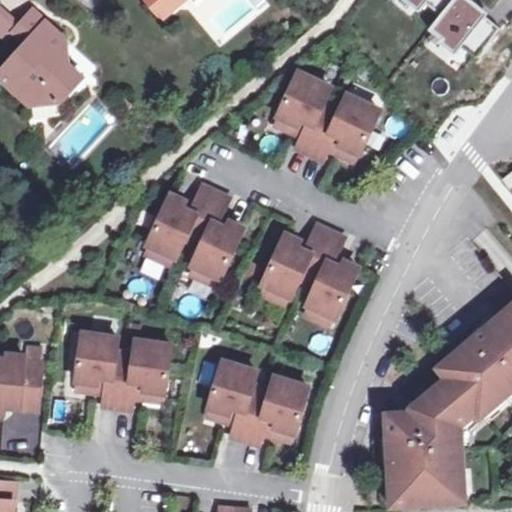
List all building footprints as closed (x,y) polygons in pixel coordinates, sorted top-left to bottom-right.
[(149,0),(163,17),(182,0),(149,0)] [(413,0),(425,8),(429,2),(445,14),(433,29),(461,52),(466,46),(481,57),(504,28),(478,8),(481,4),(475,0),(413,0)] [(15,32),(20,26),(0,7),(0,29),(9,38),(15,32)] [(55,58),(66,47),(54,36),(57,33),(34,11),(20,26),(15,32),(26,43),(0,71),(0,77),(29,105),(40,94),(51,93),(59,101),(82,78),(65,60),(61,63),(55,58)] [(320,89),(286,74),(267,117),(287,126),(289,120),(296,123),(289,138),(284,149),(314,163),(326,137),(332,139),(330,145),(350,154),(369,111),(335,96),(327,114),(312,108),(315,99),(320,89)] [(331,106),(315,99),(312,108),(327,114),(331,106)] [(287,126),(267,117),(263,126),(289,138),(296,123),(289,120),(287,126)] [(326,137),(319,151),(346,163),(350,154),(330,145),(332,139),(326,137)] [(172,203),(156,196),(135,245),(136,246),(162,258),(164,258),(171,242),(175,233),(190,240),(187,249),(179,265),(181,266),(207,277),(208,278),(230,230),(215,223),(213,228),(206,226),(209,220),(218,200),(187,186),(178,206),(176,212),(169,209),(172,203)] [(178,206),(172,203),(169,209),(176,212),(178,206)] [(215,223),(209,220),(206,226),(213,228),(215,223)] [(286,241),(272,235),(250,282),(252,283),(277,294),(279,295),(286,280),(290,271),(305,278),(302,287),(295,302),(296,303),(321,314),(323,315),(345,267),(329,260),(326,266),(321,264),(324,257),(332,238),(302,224),(292,244),(290,250),(283,247),(286,241)] [(190,240),(175,233),(171,242),(187,249),(190,240)] [(292,244),(286,241),(283,247),(290,250),(292,244)] [(162,258),(136,246),(132,255),(158,267),(162,258)] [(329,260),(324,257),(321,264),(326,266),(329,260)] [(207,277),(181,266),(176,275),(203,287),(207,277)] [(290,271),(286,280),(302,287),(305,278),(290,271)] [(135,276),(127,295),(143,302),(151,283),(135,276)] [(273,303),(277,294),(252,283),(248,292),(273,303)] [(511,296),(510,294),(486,313),(483,309),(472,318),(474,320),(461,331),(463,333),(429,361),(438,371),(404,400),(400,395),(397,397),(390,409),(391,413),(378,414),(380,435),(381,457),(382,479),(387,478),(389,500),(442,496),(440,473),(450,472),(448,441),(447,420),(462,405),(466,409),(510,371),(511,369),(511,296)] [(321,314),(296,303),(292,312),(317,323),(321,314)] [(105,340),(68,335),(63,381),(85,384),(86,378),(92,379),(92,385),(90,395),(89,407),(122,411),(124,399),(126,383),(132,384),(131,389),(153,392),(159,346),(122,342),(121,353),(120,361),(103,360),(104,351),(105,340)] [(121,353),(104,351),(103,360),(120,361),(121,353)] [(0,407),(27,410),(30,365),(12,364),(12,359),(0,358),(0,407)] [(245,371),(210,361),(197,405),(218,412),(219,406),(226,408),(222,423),(218,435),(249,445),(253,433),(258,417),(264,419),(263,425),(284,431),(297,386),(262,376),(258,387),(256,395),(240,390),(242,382),(245,371)] [(448,441),(460,441),(459,425),(471,415),(476,418),(511,387),(511,373),(510,371),(466,409),(462,405),(447,420),(448,441)] [(85,384),(63,381),(62,391),(90,395),(92,385),(92,379),(86,378),(85,384)] [(258,387),(242,382),(240,390),(256,395),(258,387)] [(132,384),(126,383),(124,399),(152,402),(153,392),(131,389),(132,384)] [(218,412),(197,405),(194,415),(222,423),(226,408),(219,406),(218,412)] [(264,419),(258,417),(253,433),(281,441),(284,431),(263,425),(264,419)] [(380,435),(371,436),(372,458),(381,457),(380,435)] [(440,473),(442,496),(457,495),(456,472),(440,473)] [(382,479),(376,479),(377,501),(389,500),(387,478),(382,479)]
